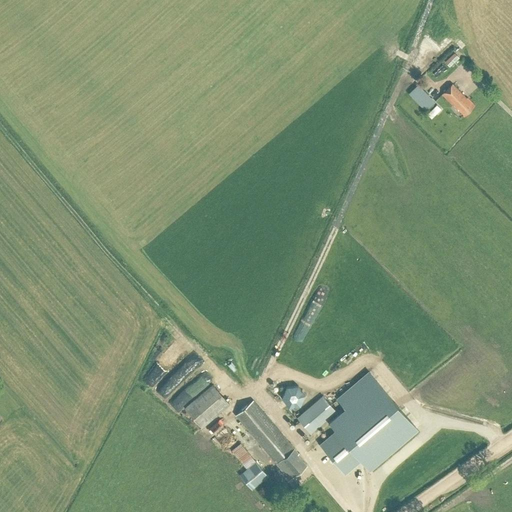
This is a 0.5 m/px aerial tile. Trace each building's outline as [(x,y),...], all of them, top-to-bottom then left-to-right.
[(454,52),(444,61),(449,66),(459,56),(454,52)] [(464,115),(464,114),(475,104),(467,97),(466,98),(453,84),(452,83),(442,93),(464,115)] [(425,110),(434,101),(418,86),(410,95),(425,110)] [(176,386),(197,366),(186,354),(165,374),(176,386)] [(152,385),(172,362),(164,356),(144,379),(152,385)] [(369,470),(417,428),(369,369),(336,397),(344,408),(328,421),(335,430),(319,443),(345,474),(360,461),(369,470)] [(163,398),(172,389),(165,381),(156,390),(163,398)] [(230,404),(212,383),(185,408),(202,428),(230,404)] [(300,404),(304,394),(297,385),(286,386),(282,397),(289,406),(300,404)] [(310,432),(335,411),(322,395),(297,416),(310,432)] [(289,477),(305,464),(296,453),(297,452),(252,398),(235,413),(289,477)] [(214,433),(220,444),(231,438),(224,426),(214,433)] [(268,476),(240,442),(231,450),(246,468),(240,474),(252,488),(268,476)]
